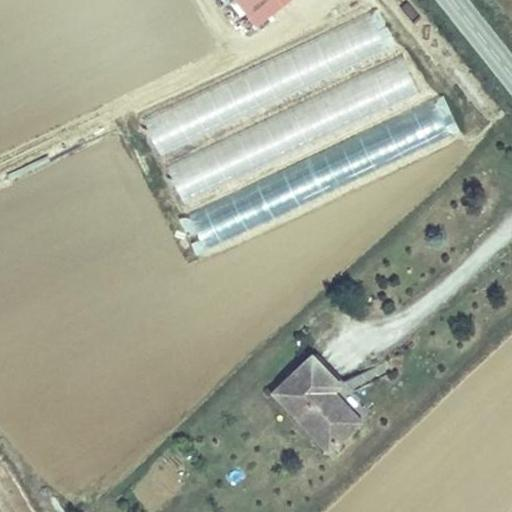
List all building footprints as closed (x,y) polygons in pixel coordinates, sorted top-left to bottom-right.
[(282,0),(236,0),(256,23),(282,0)] [(372,16),(201,81),(216,120),(387,55),(372,16)] [(192,246),(462,141),(443,92),(430,97),(414,56),(163,154),(182,203),(176,206),(192,246)] [(160,155),(203,134),(184,96),(141,117),(160,155)] [(337,386),(309,360),(273,397),(330,452),(359,421),(330,394),(337,386)]
